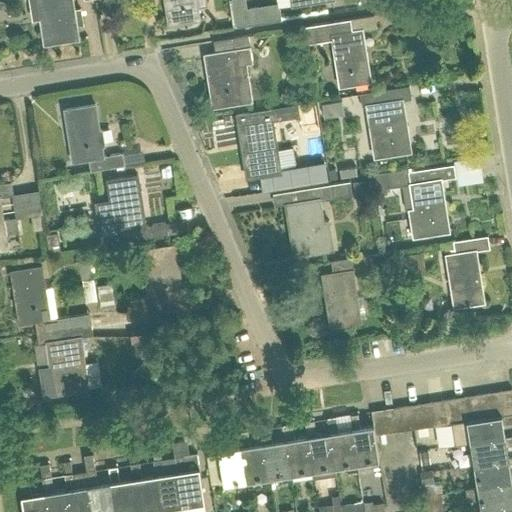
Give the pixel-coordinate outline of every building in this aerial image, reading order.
[(75,8),(74,0),(31,0),(33,10),(36,10),(37,17),(42,17),(46,42),(80,37),(78,24),(84,23),(81,7),(75,8)] [(166,0),(170,22),(200,17),(198,6),(208,4),(207,0),(166,0)] [(232,0),(237,26),(260,22),(258,5),(245,7),(244,0),(232,0)] [(371,79),(363,28),(378,26),(376,13),(306,24),(309,41),(333,37),(341,84),(371,79)] [(214,104),(245,100),(254,98),(248,63),(253,62),(249,34),(215,39),(217,51),(206,53),(214,104)] [(411,150),(403,98),(412,97),(410,84),(360,92),(362,106),(368,105),(376,156),(411,150)] [(247,176),(281,171),(273,119),(301,115),(300,102),(237,112),(247,176)] [(100,129),(96,103),(65,108),(74,160),(89,157),(91,170),(126,164),(124,151),(104,154),(102,141),(104,141),(102,128),(100,129)] [(84,161),(41,173),(48,198),(70,192),(68,185),(89,179),(84,161)] [(412,235),(419,234),(450,229),(442,178),(457,176),(455,163),(409,171),(415,207),(408,208),(412,235)] [(307,168),(310,181),(327,179),(324,165),(307,168)] [(166,221),(146,224),(138,173),(108,178),(111,198),(94,201),(101,244),(168,233),(166,221)] [(320,198),(352,192),(350,180),(297,189),(299,200),(286,202),(294,254),(328,249),(326,237),(332,236),(329,218),(324,219),(320,198)] [(0,248),(9,247),(6,233),(20,231),(17,216),(4,219),(0,195),(14,193),(12,181),(0,182),(0,248)] [(77,194),(78,217),(90,216),(88,194),(77,194)] [(455,305),(484,300),(476,249),(490,247),(488,234),(445,241),(455,305)] [(184,294),(176,243),(142,248),(151,300),(167,297),(169,310),(204,304),(202,292),(184,294)] [(409,274),(426,271),(423,249),(406,252),(409,274)] [(331,324),(361,320),(353,268),(368,266),(366,254),(331,259),(333,271),(323,273),(331,324)] [(37,330),(72,324),(70,313),(51,316),(42,265),(12,270),(20,322),(36,319),(37,330)] [(79,292),(90,290),(86,270),(75,272),(79,292)] [(72,324),(37,330),(39,342),(48,341),(55,392),(89,387),(81,335),(74,336),(72,324)] [(504,413),(511,412),(511,387),(500,389),(504,413)] [(502,414),(504,413),(500,389),(488,391),(492,414),(502,413),(502,414)] [(481,416),(492,414),(488,391),(477,393),(481,416)] [(469,418),(481,416),(477,393),(465,395),(469,418)] [(467,418),(469,418),(465,395),(454,396),(457,420),(467,419),(467,418)] [(446,422),(452,421),(457,420),(454,396),(442,398),(446,422)] [(434,424),(446,422),(442,398),(430,400),(434,424)] [(423,426),(434,424),(430,400),(419,402),(423,426)] [(411,428),(423,426),(419,402),(407,404),(411,428)] [(399,430),(411,428),(407,404),(396,406),(399,430)] [(387,432),(399,430),(396,406),(384,407),(387,432)] [(376,433),(387,432),(384,407),(372,409),(375,423),(376,433)] [(471,442),(506,436),(504,422),(511,420),(511,412),(504,413),(502,414),(502,413),(492,414),(481,416),(469,418),(467,418),(467,419),(457,420),(452,421),(456,444),(471,441),(471,442)] [(376,433),(375,423),(360,425),(358,413),(349,414),(352,427),(357,462),(380,459),(376,433)] [(357,462),(352,427),(338,429),(336,416),(327,418),(329,431),(335,466),(357,462)] [(335,466),(329,431),(317,433),(315,420),(306,421),(308,434),(313,469),(314,469),(315,476),(337,473),(335,466)] [(313,469),(308,434),(295,436),(293,423),(283,425),(285,438),(291,473),(313,469)] [(291,473),(285,438),(273,440),(271,427),(261,428),(263,441),(269,476),(291,473)] [(269,476),(263,441),(251,443),(249,430),(239,432),(247,480),(269,476)] [(224,484),(247,480),(239,432),(217,435),(219,448),(224,484)] [(475,463),(509,457),(507,444),(511,443),(511,434),(506,436),(471,442),(475,463)] [(183,504),(206,501),(198,452),(186,454),(185,450),(186,449),(185,440),(173,442),(176,458),(183,504)] [(478,485),(511,479),(511,456),(509,457),(475,463),(478,485)] [(161,508),(183,504),(176,458),(163,460),(162,458),(153,459),(155,473),(161,508)] [(161,508),(155,473),(142,475),(140,461),(131,463),(133,476),(138,511),(161,508)] [(45,490),(48,511),(71,511),(67,487),(54,489),(51,476),(50,462),(41,463),(45,490)] [(134,511),(138,511),(133,476),(120,478),(118,465),(109,466),(111,480),(116,511),(134,511)] [(116,511),(111,480),(98,482),(96,469),(87,470),(87,472),(93,511),(116,511)] [(71,511),(93,511),(87,472),(74,474),(74,472),(65,474),(67,487),(71,511)] [(48,511),(45,490),(32,492),(30,479),(21,481),(23,494),(22,494),(25,511),(48,511)] [(482,507),(511,502),(511,479),(478,485),(466,487),(468,494),(473,499),(480,497),(482,507)] [(319,497),(321,511),(326,511),(350,508),(347,493),(319,497)] [(482,511),(511,511),(511,502),(482,507),(482,511)]
